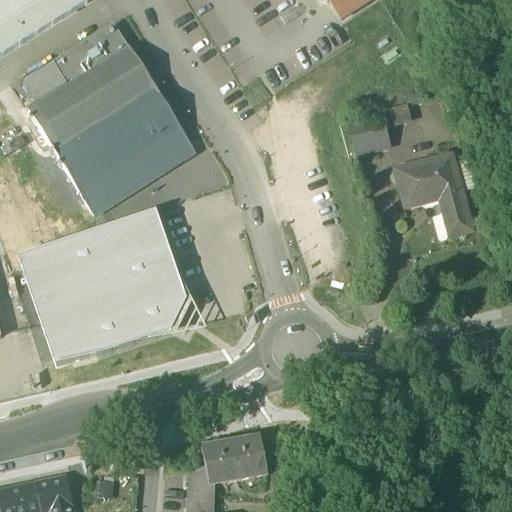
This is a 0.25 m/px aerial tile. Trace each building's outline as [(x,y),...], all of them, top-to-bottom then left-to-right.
[(0,62),(88,7),(83,0),(4,0),(0,2),(0,62)] [(325,0),(340,22),(373,0),(325,0)] [(22,86),(37,111),(128,54),(129,53),(113,29),(22,86)] [(187,147),(128,54),(37,111),(28,117),(93,220),(189,160),(183,150),(187,147)] [(421,97),(405,102),(407,110),(424,105),(421,97)] [(379,119),(384,134),(411,126),(406,110),(379,117),(379,119)] [(348,127),(357,160),(388,151),(384,134),(379,119),(348,127)] [(467,159),(452,163),(461,196),(476,192),(467,159)] [(439,204),(449,241),(471,235),(461,196),(452,163),(451,160),(449,161),(440,163),(394,175),(401,200),(436,190),(439,204)] [(404,213),(439,204),(436,190),(401,200),(404,213)] [(155,216),(19,263),(56,371),(103,360),(171,337),(186,305),(155,216)] [(200,453),(204,471),(207,489),(213,488),(266,477),(260,442),(200,453)] [(212,511),(213,488),(207,489),(204,471),(187,477),(186,511),(212,511)] [(64,483),(35,489),(39,511),(70,511),(70,509),(64,483)] [(39,511),(35,489),(0,497),(0,511),(39,511)]
